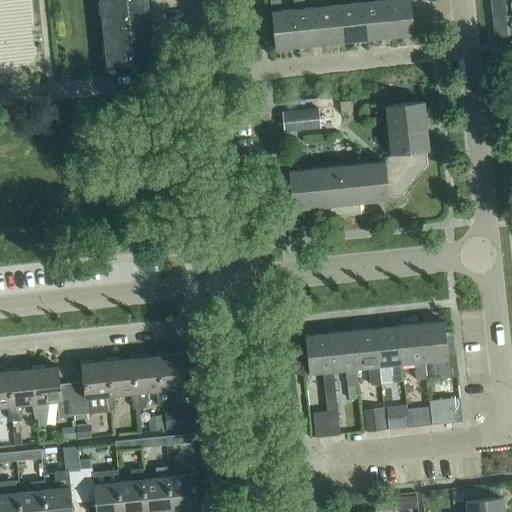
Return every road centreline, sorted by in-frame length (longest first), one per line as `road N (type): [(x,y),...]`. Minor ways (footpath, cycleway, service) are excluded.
road 1 (residential): [(208,75),(469,48)]
road 2 (residential): [(230,284),(491,261)]
road 3 (residential): [(0,304),(230,284)]
road 4 (unclassified): [(254,511),(230,284)]
road 5 (residential): [(491,261),(469,48)]
road 6 (unclassified): [(230,284),(208,75)]
road 7 (residential): [(0,95),(208,75)]
road 8 (residential): [(509,428),(324,445)]
road 9 (residential): [(509,428),(491,261)]
